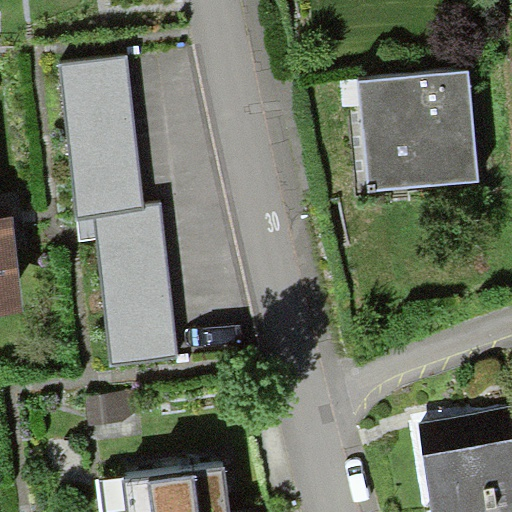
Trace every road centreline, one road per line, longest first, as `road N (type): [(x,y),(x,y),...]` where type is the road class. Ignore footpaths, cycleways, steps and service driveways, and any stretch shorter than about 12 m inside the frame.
road 1 (residential): [(217,0),(308,395)]
road 2 (residential): [(308,395),(511,322)]
road 3 (residential): [(308,395),(341,511)]
